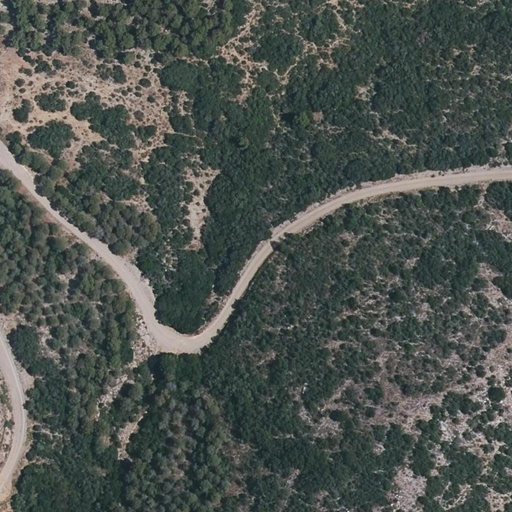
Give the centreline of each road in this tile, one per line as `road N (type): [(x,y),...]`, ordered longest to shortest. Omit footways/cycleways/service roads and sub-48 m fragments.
road 1 (track): [(511,175),(433,180),(338,201),(269,248),(220,322),(184,347),(159,336),(137,289),(0,157)]
road 2 (track): [(0,483),(27,425),(0,350)]
